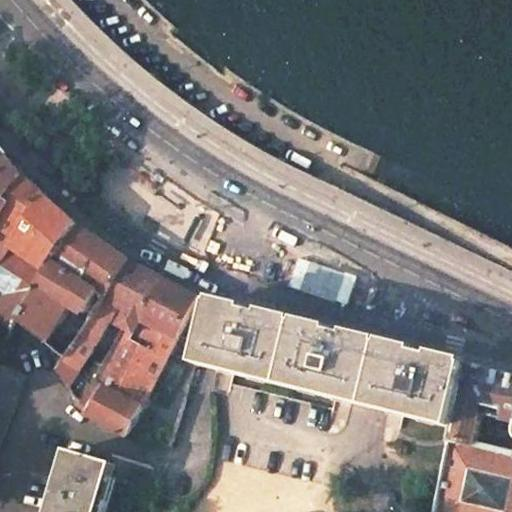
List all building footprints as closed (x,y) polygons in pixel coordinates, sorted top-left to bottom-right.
[(0,180),(13,162),(0,146),(0,180)] [(0,226),(15,206),(10,202),(26,177),(13,162),(0,180),(0,226)] [(0,226),(0,266),(48,196),(26,177),(10,202),(15,206),(0,226)] [(48,196),(0,266),(0,291),(6,295),(0,302),(0,316),(17,326),(20,322),(83,228),(58,205),(48,196)] [(83,228),(20,322),(48,344),(72,307),(87,318),(100,300),(107,301),(134,262),(83,228)] [(134,262),(107,301),(122,309),(128,313),(125,318),(123,323),(124,326),(126,329),(133,333),(140,319),(178,341),(200,299),(134,262)] [(107,301),(68,360),(81,370),(122,309),(107,301)] [(226,307),(214,304),(198,366),(209,368),(216,370),(285,387),(374,409),(456,430),(470,367),(392,347),(300,324),(226,307)] [(133,333),(105,388),(144,408),(158,379),(167,363),(178,341),(140,319),(133,333)] [(79,402),(76,406),(88,415),(105,388),(133,333),(126,329),(117,345),(83,404),(79,402)] [(0,365),(0,439),(26,377),(0,365)] [(456,430),(454,440),(475,446),(511,456),(511,376),(470,367),(456,430)] [(105,388),(88,415),(128,437),(144,408),(105,388)] [(475,446),(454,440),(439,511),(511,511),(511,476),(510,487),(469,475),(475,446)] [(69,451),(50,511),(101,511),(116,465),(69,451)]
